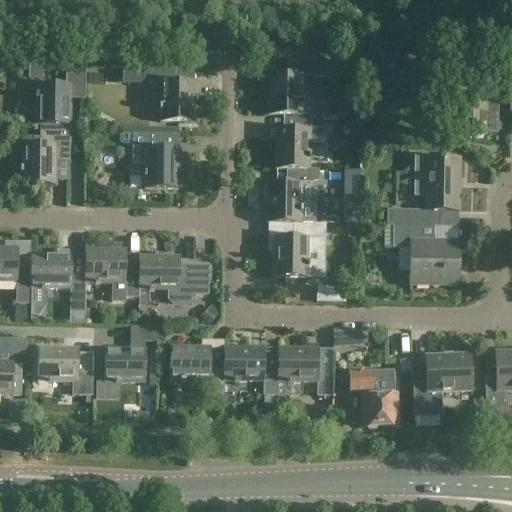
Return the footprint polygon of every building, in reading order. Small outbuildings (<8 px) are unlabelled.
[(301,118),(317,118),(318,99),(306,99),(307,89),(302,89),(302,79),(328,80),(329,64),(288,63),(287,78),(269,78),(269,119),(284,119),(302,120),(301,118)] [(33,67),(33,79),(45,80),(45,68),(33,67)] [(374,67),(373,86),(423,86),(425,68),(374,67)] [(84,102),(85,68),(70,68),(70,89),(36,88),(36,127),(40,128),(70,128),(70,102),(84,102)] [(175,85),(175,70),(143,69),(143,84),(161,85),(160,125),(194,126),(195,85),(175,85)] [(456,100),(456,138),(485,139),(485,135),(498,135),(498,101),(456,100)] [(302,120),(284,119),(284,133),(276,133),(275,173),(286,173),(309,174),(309,173),(310,146),(323,146),(323,119),(317,118),(301,118),(302,120)] [(70,128),(40,128),(40,146),(21,146),(20,187),(54,188),(54,163),(69,163),(70,128)] [(132,146),(132,137),(120,136),(120,146),(132,146)] [(132,137),(132,146),(131,166),(145,166),(145,191),(178,192),(179,137),(132,137)] [(393,229),(434,230),(439,230),(439,214),(459,214),(459,162),(425,162),(425,178),(416,178),(416,192),(425,192),(424,213),(387,212),(386,229),(393,229)] [(309,174),(286,173),(286,186),(267,186),(267,227),(294,227),(300,228),(300,227),(301,188),(318,188),(319,173),(309,173),(309,174)] [(360,225),(360,210),(343,210),(343,224),(360,225)] [(300,228),(294,227),(293,241),(275,241),(274,281),(307,281),(308,242),(326,242),(327,228),(300,227),(300,228)] [(434,230),(393,229),(393,252),(410,252),(410,287),(458,288),(458,246),(434,246),(434,230)] [(30,292),(30,272),(17,271),(17,252),(0,251),(0,285),(15,286),(14,308),(26,308),(30,308),(30,292)] [(84,261),(84,278),(84,287),(85,287),(115,287),(116,301),(139,302),(139,293),(138,293),(138,273),(125,273),(125,253),(84,253),(84,261)] [(30,272),(30,292),(69,293),(70,293),(70,278),(70,259),(31,258),(30,272)] [(138,273),(138,293),(139,293),(168,294),(168,300),(172,305),(192,305),(196,300),(196,295),(207,296),(207,268),(179,267),(179,260),(139,259),(138,273)] [(70,293),(69,293),(69,316),(84,316),(85,287),(84,287),(84,278),(70,278),(70,293)] [(208,327),(220,316),(211,307),(200,319),(208,327)] [(14,324),(26,324),(26,308),(14,308),(14,324)] [(130,329),(130,344),(158,345),(158,330),(130,329)] [(343,349),(343,333),(333,334),(334,350),(343,349)] [(0,341),(0,353),(25,354),(26,342),(0,341)] [(223,384),(223,357),(210,357),(210,350),(169,349),(169,384),(197,384),(197,394),(200,397),(208,398),(208,403),(224,404),(224,384),(223,384)] [(224,350),(223,357),(223,384),(224,384),(263,384),(263,399),(277,399),(278,384),(277,384),(277,371),(264,371),(264,351),(224,350)] [(38,351),(37,385),(77,386),(77,399),(92,399),(93,357),(79,357),(79,352),(38,351)] [(277,371),(277,384),(278,384),(317,385),(317,399),(332,399),(332,374),(319,374),(319,352),(278,351),(277,371)] [(105,352),(104,386),(145,387),(145,353),(105,352)] [(485,414),(505,413),(504,393),(511,392),(511,357),(495,358),(496,379),(484,380),(485,414)] [(427,387),(413,387),(414,420),(438,419),(437,395),(471,394),(469,359),(426,360),(427,387)] [(0,397),(12,398),(13,368),(13,365),(0,365),(0,397)] [(13,368),(12,398),(21,398),(21,369),(13,368)] [(372,374),(349,375),(349,395),(362,395),(362,430),(365,430),(367,433),(375,433),(378,430),(396,429),(396,399),(394,399),(394,385),(393,385),(393,375),(372,375),(372,374)]
